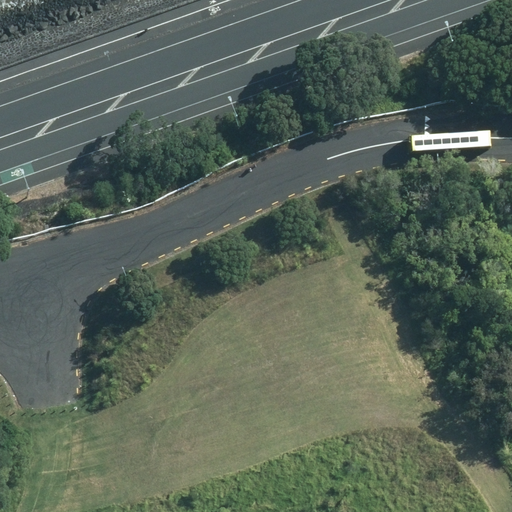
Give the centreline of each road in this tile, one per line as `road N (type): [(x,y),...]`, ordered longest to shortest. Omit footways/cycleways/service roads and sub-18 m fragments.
road 1 (unclassified): [(0,283),(124,244),(368,146),(511,135)]
road 2 (primary): [(0,145),(411,0)]
